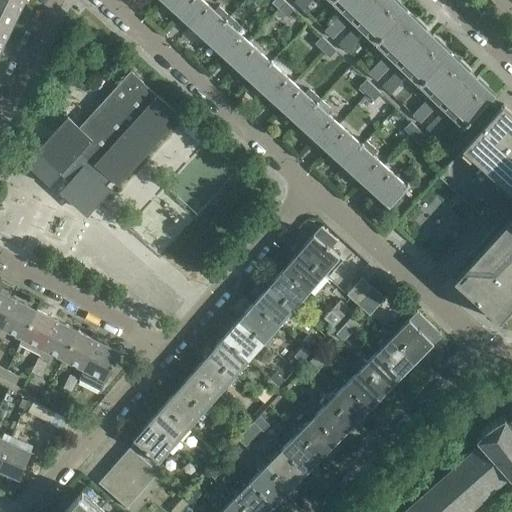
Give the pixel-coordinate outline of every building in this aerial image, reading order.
[(0,0),(0,22),(10,27),(20,6),(6,0),(0,0)] [(161,0),(183,20),(200,0),(161,0)] [(203,0),(200,0),(183,20),(206,41),(226,20),(203,0)] [(297,0),(297,1),(305,8),(313,0),(297,0)] [(338,0),(355,16),(369,0),(338,0)] [(369,0),(355,16),(377,37),(405,8),(396,0),(369,0)] [(292,7),(285,1),(279,7),(286,13),(292,7)] [(405,8),(377,37),(398,57),(426,28),(423,25),(425,24),(415,14),(413,16),(405,8)] [(340,15),(327,30),(335,38),(349,23),(340,15)] [(226,20),(206,41),(229,62),(248,40),(226,20)] [(0,47),(10,27),(0,22),(0,47)] [(426,28),(398,57),(421,79),(449,50),(440,42),(442,40),(433,31),(431,32),(426,28)] [(354,29),(340,43),(349,51),(362,37),(354,29)] [(328,43),(322,37),(316,43),(322,49),(328,43)] [(248,40),(229,62),(251,82),(270,60),(248,40)] [(335,49),(328,43),(322,49),(329,55),(335,49)] [(449,50),(421,79),(446,103),(474,74),(467,68),(469,66),(459,56),(457,58),(449,50)] [(385,57),(371,72),(380,80),(393,65),(385,57)] [(270,60),(251,82),(273,102),(292,81),(270,60)] [(181,116),(130,70),(78,127),(67,116),(35,152),(25,164),(49,186),(60,174),(70,183),(63,190),(88,213),(110,189),(107,185),(111,180),(118,186),(181,116)] [(399,71),(385,85),(394,93),(407,79),(399,71)] [(446,103),(442,107),(461,126),(468,119),(493,92),(490,90),(484,84),(486,82),(476,72),(474,74),(446,103)] [(373,85),(367,79),(361,85),(367,91),(373,85)] [(292,81),(273,102),(296,123),(316,102),(292,81)] [(380,91),(373,85),(367,91),(374,98),(380,91)] [(429,100),(416,115),(424,122),(438,108),(429,100)] [(316,102),(296,123),(319,143),(338,122),(316,102)] [(511,120),(499,108),(461,149),(511,195),(511,214),(453,279),(457,283),(457,284),(499,321),(500,320),(505,322),(509,313),(508,311),(511,306),(511,120)] [(443,113),(430,128),(438,135),(452,121),(443,113)] [(206,135),(191,121),(183,130),(198,144),(206,135)] [(417,128),(411,121),(405,128),(411,134),(417,128)] [(338,122),(319,143),(342,164),(361,143),(338,122)] [(424,134),(417,128),(411,134),(418,140),(424,134)] [(361,143),(342,164),(364,185),(384,164),(361,143)] [(384,164),(364,185),(387,205),(387,207),(403,188),(404,189),(408,184),(406,183),(405,184),(384,164)] [(313,234),(298,251),(324,273),(339,256),(313,234)] [(298,251),(283,268),(309,290),(324,273),(298,251)] [(283,268),(268,285),(293,307),(309,290),(283,268)] [(362,276),(346,294),(358,304),(374,287),(362,276)] [(268,285),(253,302),(279,324),(293,307),(268,285)] [(374,287),(358,304),(369,314),(385,297),(374,287)] [(0,331),(2,327),(17,298),(0,289),(0,331)] [(17,298),(2,327),(23,338),(38,309),(17,298)] [(253,302),(238,319),(263,341),(279,324),(253,302)] [(351,311),(341,303),(333,312),(342,321),(351,311)] [(23,338),(18,347),(38,357),(43,348),(58,319),(38,309),(23,338)] [(332,312),(324,321),(333,330),(334,329),(342,321),(332,312)] [(342,321),(351,329),(357,323),(348,315),(342,321)] [(405,322),(392,335),(416,359),(433,343),(408,318),(405,322)] [(58,319),(43,348),(63,358),(78,329),(58,319)] [(238,319),(223,336),(248,358),(263,341),(238,319)] [(340,335),(348,326),(342,321),(334,329),(340,335)] [(78,329),(63,358),(84,369),(99,339),(78,329)] [(392,335),(377,351),(401,375),(416,359),(392,335)] [(223,336),(208,353),(233,375),(248,358),(223,336)] [(99,339),(84,369),(101,378),(102,376),(105,378),(120,350),(99,339)] [(306,360),(311,354),(306,348),(297,357),(303,362),(306,360)] [(377,351),(360,367),(385,391),(401,375),(377,351)] [(208,353),(193,370),(218,392),(233,375),(208,353)] [(306,360),(315,367),(320,362),(311,354),(306,360)] [(48,362),(38,357),(31,370),(41,375),(48,362)] [(360,367),(344,383),(369,408),(385,391),(360,367)] [(19,376),(7,370),(3,378),(15,384),(19,376)] [(193,370),(178,387),(203,409),(218,392),(193,370)] [(270,378),(279,386),(284,380),(275,372),(270,378)] [(79,378),(69,373),(62,386),(72,391),(79,378)] [(344,383),(328,400),(353,424),(369,408),(344,383)] [(178,387),(163,404),(188,426),(203,409),(178,387)] [(265,403),(270,398),(264,393),(259,398),(265,403)] [(28,411),(44,419),(50,422),(55,411),(32,400),(28,411)] [(328,400),(313,416),(337,440),(353,424),(328,400)] [(163,404),(148,421),(174,443),(188,426),(163,404)] [(458,511),(506,470),(511,477),(511,411),(504,417),(503,415),(495,419),(491,422),(475,436),(480,441),(399,511),(458,511)] [(313,416),(296,432),(321,456),(337,440),(313,416)] [(264,432),(269,426),(259,417),(254,422),(262,430),(264,432)] [(148,421),(133,438),(135,440),(158,461),(174,443),(148,421)] [(245,447),(262,430),(254,422),(237,440),(245,447)] [(296,432),(281,447),(306,472),(321,456),(296,432)] [(12,434),(10,440),(0,462),(0,468),(19,477),(34,443),(12,434)] [(0,435),(0,462),(10,440),(0,435)] [(158,461),(135,440),(130,446),(147,462),(153,467),(158,461)] [(147,462),(130,446),(121,456),(139,471),(147,462)] [(281,447),(264,464),(289,489),(306,472),(281,447)] [(121,456),(114,464),(131,480),(139,471),(121,456)] [(123,489),(106,473),(98,482),(127,507),(158,471),(153,467),(147,462),(139,471),(131,480),(123,489)] [(131,480),(114,464),(106,473),(123,489),(131,480)] [(264,464),(249,480),(273,504),(289,489),(264,464)] [(249,480),(233,497),(248,511),(265,511),(273,504),(249,480)] [(188,491),(195,498),(201,492),(194,485),(188,491)] [(104,511),(81,491),(62,511),(104,511)] [(248,511),(233,497),(220,510),(217,511),(248,511)]
